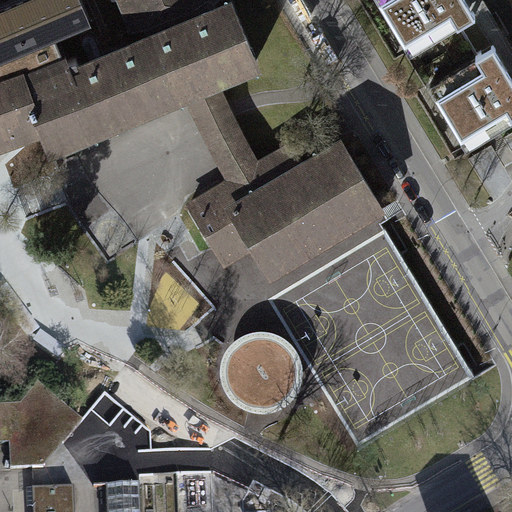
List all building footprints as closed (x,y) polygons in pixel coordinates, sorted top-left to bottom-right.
[(0,140),(40,126),(50,148),(186,90),(214,79),(257,61),(232,2),(201,15),(196,3),(203,0),(118,0),(129,25),(133,23),(136,28),(145,25),(150,37),(80,66),(76,57),(67,61),(57,37),(64,34),(50,0),(19,0),(0,8),(3,15),(0,16),(0,140)] [(371,0),(407,59),(475,20),(463,0),(371,0)] [(407,59),(426,90),(494,51),(475,20),(407,59)] [(282,29),(261,30),(262,54),(284,53),(282,29)] [(511,128),(511,81),(494,51),(426,90),(465,156),(511,128)] [(231,179),(257,164),(240,134),(225,106),(214,79),(186,90),(207,135),(231,179)] [(224,261),(253,244),(269,271),(310,247),(312,250),(375,213),(373,209),(381,205),(375,196),(378,194),(351,148),(347,150),(342,141),(333,146),(332,143),(309,156),(311,159),(303,163),(292,144),(257,164),(231,179),(189,204),(192,209),(188,212),(210,246),(214,244),(216,248),(224,261)] [(82,421),(38,383),(21,403),(7,403),(10,469),(43,467),(82,421)] [(75,511),(74,493),(34,494),(34,511),(75,511)]
